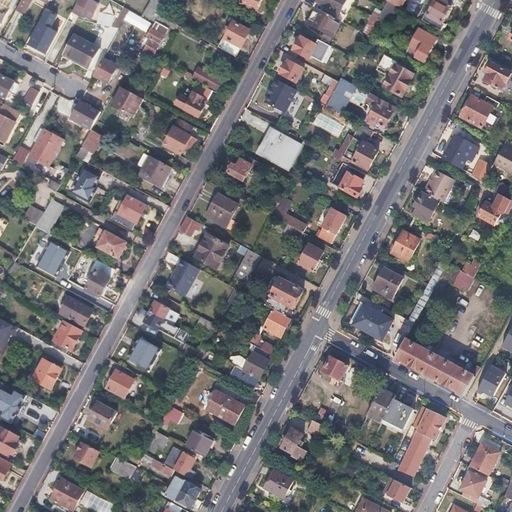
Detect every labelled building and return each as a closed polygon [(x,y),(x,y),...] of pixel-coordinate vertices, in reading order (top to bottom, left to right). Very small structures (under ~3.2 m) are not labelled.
[(31,0),(30,0),(20,0),(14,12),(15,12),(21,15),(22,16),(31,0)] [(76,0),(73,7),(85,14),(88,9),(93,12),(98,4),(90,0),(76,0)] [(166,0),(150,0),(142,15),(154,22),(158,15),(166,0)] [(241,0),(240,2),(255,11),(261,1),(261,0),(241,0)] [(316,0),(313,6),(314,7),(335,18),(338,13),(345,0),(316,0)] [(388,0),(384,7),(380,15),(386,19),(394,4),(388,0)] [(437,0),(433,8),(430,6),(422,19),(442,30),(445,24),(443,23),(453,5),(454,6),(457,0),(456,0),(437,0)] [(8,7),(0,2),(0,21),(0,22),(8,7)] [(335,18),(314,7),(310,15),(306,23),(331,36),(340,21),(335,18)] [(112,27),(115,15),(100,11),(97,23),(112,27)] [(21,15),(15,12),(9,23),(15,26),(21,15)] [(335,18),(340,21),(359,31),(361,32),(364,28),(338,13),(335,18)] [(135,14),(132,19),(150,29),(153,24),(135,14)] [(154,31),(150,29),(144,39),(148,41),(143,51),(153,57),(172,23),(158,15),(154,22),(158,24),(154,31)] [(224,40),(221,38),(216,47),(235,57),(243,42),(249,31),(233,22),(224,40)] [(365,26),(364,28),(361,32),(368,36),(372,30),(365,26)] [(42,30),(37,27),(28,45),(45,54),(50,43),(53,44),(59,33),(48,27),(44,35),(42,34),(43,31),(42,30)] [(438,38),(420,29),(405,56),(423,66),(438,38)] [(357,34),(356,33),(352,40),(363,46),(364,45),(368,36),(361,32),(359,31),(357,34)] [(99,50),(73,35),(63,54),(88,68),(99,50)] [(383,44),(368,36),(364,45),(378,53),(383,44)] [(299,39),(298,39),(296,43),(292,49),(308,58),(310,56),(315,45),(314,45),(300,37),(299,39)] [(317,40),(314,45),(315,45),(310,56),(321,62),(329,47),(317,40)] [(378,66),(391,74),(384,87),(401,97),(413,75),(396,65),(398,63),(384,55),(378,66)] [(348,56),(345,61),(353,65),(355,60),(348,56)] [(108,61),(102,58),(93,76),(107,83),(116,66),(111,63),(113,61),(109,59),(108,61)] [(285,64),(284,63),(282,67),(279,73),(295,82),(302,69),(287,60),(285,64)] [(485,73),(486,73),(483,80),(501,90),(510,74),(490,63),(485,73)] [(324,66),(320,72),(331,78),(338,81),(342,84),(344,80),(346,78),(324,66)] [(193,76),(192,77),(216,90),(221,81),(197,68),(193,76)] [(183,70),(181,75),(191,80),(192,77),(193,76),(183,70)] [(13,82),(0,75),(0,96),(5,99),(13,82)] [(338,81),(331,78),(328,82),(335,86),(338,81)] [(296,90),(276,79),(272,87),(271,86),(269,90),(266,94),(267,95),(263,103),(284,113),(296,90)] [(342,84),(334,100),(332,104),(329,108),(335,111),(335,112),(337,108),(347,113),(348,100),(343,97),(348,89),(356,93),(359,88),(349,82),(344,80),(342,84)] [(338,81),(335,86),(329,97),(334,100),(342,84),(338,81)] [(212,91),(198,84),(184,110),(198,117),(203,107),(212,91)] [(39,92),(31,88),(23,100),(32,105),(39,92)] [(142,100),(120,88),(110,106),(126,115),(132,119),(142,100)] [(365,101),(375,107),(367,120),(384,129),(395,108),(369,94),(365,101)] [(482,101),(470,95),(459,117),(481,128),(492,107),(495,109),(498,103),(485,96),(482,101)] [(320,98),(318,102),(329,108),(332,104),(320,98)] [(99,112),(79,102),(68,120),(81,128),(87,118),(93,122),(99,112)] [(96,102),(93,106),(102,111),(104,107),(96,102)] [(318,102),(316,106),(333,115),(335,111),(329,108),(318,102)] [(0,142),(4,145),(21,113),(3,103),(0,109),(0,142)] [(180,132),(173,128),(163,146),(179,155),(185,145),(189,136),(188,135),(192,127),(185,123),(180,132)] [(335,150),(331,156),(332,156),(342,162),(343,162),(351,167),(352,167),(366,174),(378,151),(364,144),(367,140),(369,141),(373,132),(359,124),(352,137),(343,154),(338,151),(335,150)] [(62,140),(42,129),(26,157),(46,169),(62,140)] [(101,137),(90,131),(75,156),(80,159),(82,160),(86,152),(91,154),(101,137)] [(285,139),(271,132),(264,144),(259,153),(286,167),(297,147),(298,148),(302,140),(288,133),(285,139)] [(343,154),(352,137),(347,135),(338,151),(343,154)] [(460,138),(455,135),(442,159),(460,168),(470,150),(474,152),(477,147),(467,141),(460,138)] [(500,147),(493,160),(511,170),(511,145),(504,141),(500,147)] [(80,159),(75,156),(71,163),(77,166),(80,159)] [(170,170),(149,158),(138,177),(160,189),(165,180),(170,170)] [(236,166),(231,164),(229,168),(226,173),(242,181),(249,169),(254,171),(258,164),(248,159),(246,163),(239,160),(236,166)] [(351,167),(343,162),(331,184),(339,188),(351,167)] [(478,168),(476,167),(471,175),(482,180),(490,166),(482,162),(478,168)] [(352,167),(351,167),(339,188),(357,198),(362,190),(359,188),(366,175),(366,174),(352,167)] [(457,177),(438,167),(424,192),(439,200),(443,202),(457,177)] [(99,178),(84,170),(72,193),(90,201),(96,190),(94,190),(97,183),(99,178)] [(63,177),(58,185),(54,192),(63,197),(72,182),(63,177)] [(58,185),(52,182),(48,188),(54,192),(58,185)] [(424,192),(422,191),(413,207),(416,208),(413,214),(427,222),(439,200),(424,192)] [(238,205),(217,194),(212,204),(205,216),(226,228),(238,205)] [(127,196),(120,208),(117,214),(121,216),(117,223),(131,231),(135,224),(136,224),(140,217),(146,207),(127,196)] [(511,201),(501,196),(497,203),(508,210),(511,203),(511,201)] [(64,205),(50,198),(39,218),(34,225),(34,226),(47,233),(61,210),(64,205)] [(278,203),(271,216),(286,225),(302,233),(306,226),(284,214),(290,204),(281,199),(278,203)] [(278,203),(273,201),(266,214),(271,216),(278,203)] [(495,207),(485,201),(477,216),(493,225),(501,210),(506,213),(508,210),(497,203),(495,207)] [(324,220),(325,220),(316,237),(330,244),(345,216),(331,209),(328,216),(327,215),(324,220)] [(39,218),(26,210),(21,218),(34,225),(39,218)] [(121,216),(117,214),(114,212),(110,219),(117,223),(121,216)] [(200,224),(186,216),(178,230),(190,236),(193,229),(197,231),(200,224)] [(302,233),(286,225),(282,233),(298,242),(302,233)] [(105,233),(100,231),(96,238),(101,241),(105,233)] [(420,240),(403,231),(391,253),(408,262),(420,240)] [(105,233),(101,241),(97,248),(117,259),(121,253),(125,245),(105,233)] [(227,247),(206,235),(195,257),(216,268),(227,247)] [(71,252),(51,242),(37,266),(57,277),(71,252)] [(323,253),(308,245),(298,264),(315,273),(321,262),(318,261),(323,253)] [(252,252),(247,249),(233,275),(245,282),(259,256),(252,252)] [(199,269),(180,259),(165,287),(184,297),(199,269)] [(19,264),(13,261),(7,272),(13,276),(19,264)] [(471,277),(446,264),(434,286),(440,289),(445,280),(464,290),(471,277)] [(403,278),(383,268),(372,289),(391,300),(403,278)] [(109,279),(95,271),(85,290),(99,298),(105,287),(109,279)] [(278,281),(273,279),(266,291),(271,294),(278,281)] [(278,281),(271,294),(269,298),(265,304),(265,305),(273,310),(285,316),(289,308),(292,309),(302,291),(286,283),(286,284),(279,280),(278,281)] [(72,312),(68,318),(72,320),(69,325),(81,331),(83,326),(84,327),(88,320),(92,312),(68,298),(63,307),(72,312)] [(178,315),(154,301),(152,306),(149,311),(173,324),(178,315)] [(233,306),(227,303),(222,311),(228,314),(233,306)] [(362,305),(358,303),(347,324),(351,326),(362,305)] [(362,305),(351,326),(381,342),(391,321),(379,314),(381,312),(377,310),(376,306),(372,304),(370,309),(362,305)] [(285,316),(273,310),(263,329),(280,338),(290,319),(285,316)] [(173,324),(149,311),(147,315),(144,321),(173,337),(179,328),(173,324)] [(16,327),(0,319),(0,346),(7,333),(11,336),(14,332),(16,327)] [(63,323),(59,321),(55,328),(59,330),(63,323)] [(213,324),(208,321),(203,329),(209,331),(213,324)] [(63,323),(59,330),(53,341),(55,342),(52,347),(65,354),(68,349),(71,351),(76,342),(81,332),(63,323)] [(511,327),(501,349),(506,352),(509,351),(510,348),(511,349),(511,327)] [(0,346),(0,350),(1,351),(10,335),(7,333),(0,346)] [(243,340),(250,344),(271,355),(274,349),(258,340),(260,337),(254,334),(252,338),(246,335),(243,340)] [(161,349),(139,337),(134,346),(127,358),(149,370),(161,349)] [(405,340),(394,360),(463,397),(480,368),(476,367),(472,375),(405,340)] [(236,362),(239,363),(237,367),(259,380),(269,362),(268,361),(271,355),(250,344),(242,358),(239,356),(236,362)] [(198,350),(193,347),(188,356),(194,359),(198,350)] [(348,366),(331,356),(322,373),(339,382),(348,366)] [(61,370),(43,360),(33,379),(51,389),(55,380),(61,370)] [(200,369),(191,364),(187,372),(196,377),(200,369)] [(237,367),(231,379),(253,391),(259,380),(237,367)] [(487,370),(482,367),(470,389),(477,393),(489,371),(488,370),(487,370)] [(489,367),(487,370),(488,370),(489,371),(477,393),(481,395),(484,394),(485,392),(494,396),(505,375),(489,367)] [(134,381),(116,370),(112,378),(106,388),(125,398),(134,381)] [(196,377),(187,372),(180,385),(189,390),(196,377)] [(228,377),(224,384),(250,397),(253,391),(231,379),(228,377)] [(189,390),(180,385),(176,392),(186,397),(189,390)] [(245,408),(210,388),(200,405),(235,425),(245,408)] [(174,395),(163,389),(160,395),(171,401),(174,395)] [(395,396),(381,389),(367,416),(381,423),(383,420),(393,400),(395,396)] [(414,410),(393,400),(383,420),(403,430),(414,410)] [(116,413),(97,402),(93,409),(88,419),(107,430),(116,413)] [(182,412),(169,405),(160,423),(165,426),(169,420),(176,424),(182,412)] [(445,417),(419,405),(391,466),(407,474),(406,476),(409,478),(411,475),(412,476),(430,439),(434,441),(445,417)] [(324,426),(312,420),(307,430),(319,436),(324,426)] [(19,438),(1,428),(0,429),(0,457),(7,461),(11,454),(13,455),(15,450),(18,445),(16,443),(19,438)] [(213,439),(194,429),(185,447),(203,457),(213,439)] [(170,439),(155,431),(146,449),(152,452),(154,448),(160,451),(164,443),(167,445),(170,439)] [(302,437),(291,431),(281,450),(291,455),(290,458),(299,463),(305,452),(300,450),(303,445),(299,443),(302,437)] [(98,454),(81,444),(77,452),(74,458),(90,467),(98,454)] [(501,454),(482,444),(471,467),(489,476),(501,454)] [(176,465),(183,453),(175,449),(169,461),(176,465)] [(169,461),(166,466),(169,468),(191,479),(195,472),(188,468),(193,458),(183,453),(176,465),(169,461)] [(0,479),(3,481),(6,476),(12,464),(7,461),(0,457),(0,479)] [(116,457),(111,471),(131,479),(136,465),(116,457)] [(356,467),(345,461),(340,471),(351,476),(356,467)] [(166,466),(160,463),(157,468),(166,473),(169,468),(166,466)] [(136,481),(142,470),(137,467),(131,479),(136,481)] [(292,482),(273,471),(264,489),(283,500),(292,482)] [(487,481),(469,472),(460,490),(478,499),(487,481)] [(178,478),(173,487),(179,490),(195,499),(200,490),(178,478)] [(395,480),(390,478),(383,492),(387,495),(395,480)] [(83,492),(61,480),(50,499),(73,511),(83,492)] [(410,488),(395,480),(387,495),(403,502),(410,488)] [(195,499),(179,490),(173,502),(185,508),(186,505),(191,508),(195,499)] [(389,511),(362,498),(354,511),(389,511)]
